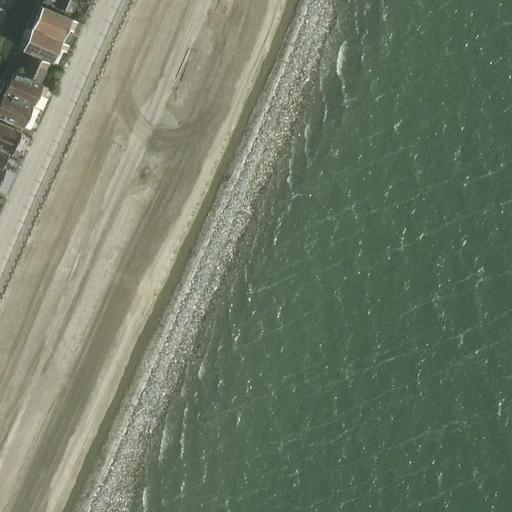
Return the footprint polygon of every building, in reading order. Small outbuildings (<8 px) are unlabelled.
[(45,0),(45,1),(55,5),(73,13),(78,0),(45,0)] [(45,8),(34,30),(62,43),(72,20),(73,20),(45,8)] [(34,30),(25,50),(53,63),(54,62),(62,43),(34,30)] [(32,57),(23,77),(40,84),(49,64),(32,57)] [(12,73),(2,94),(31,107),(40,86),(12,73)] [(2,94),(0,99),(0,117),(21,128),(31,107),(2,94)] [(0,150),(7,154),(8,154),(18,133),(0,124),(0,150)] [(0,180),(9,160),(7,159),(6,159),(8,154),(7,154),(0,150),(0,180)]
